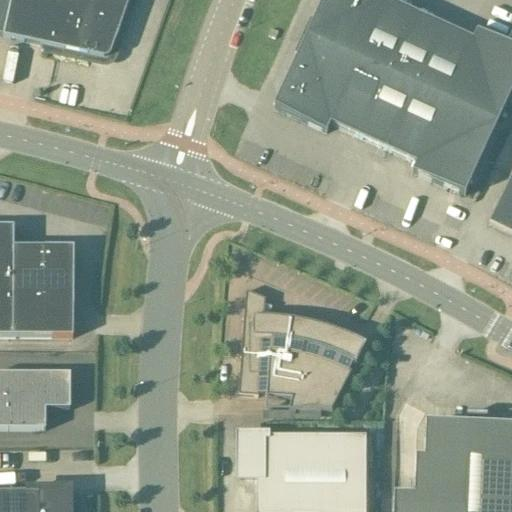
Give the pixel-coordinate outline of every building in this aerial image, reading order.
[(0,0),(0,39),(43,49),(42,54),(57,58),(91,65),(96,63),(97,64),(98,65),(99,66),(101,67),(103,68),(104,68),(106,68),(107,68),(109,68),(111,67),(112,66),(114,65),(115,63),(116,62),(116,60),(117,59),(117,57),(117,56),(117,54),(116,53),(116,52),(120,49),(137,1),(134,0),(0,0)] [(473,43),(387,4),(388,0),(324,0),(273,112),(326,136),(330,127),(387,154),(416,167),(412,175),(465,200),(511,96),(511,50),(477,34),(473,43)] [(511,180),(489,228),(511,239),(511,180)] [(0,339),(73,340),(73,251),(13,250),(13,230),(0,230),(0,339)] [(355,367),(365,348),(356,343),(349,340),(341,337),(335,334),(326,332),(319,329),(311,327),(303,326),(295,324),(287,323),(279,322),(272,321),(264,321),(265,302),(245,294),(238,398),(258,399),(258,396),(266,397),(265,400),(292,402),(289,414),(331,414),(351,376),(348,374),(353,365),(355,367)] [(70,377),(0,376),(0,432),(45,433),(45,412),(70,412),(70,377)] [(511,511),(511,433),(484,432),(485,421),(487,421),(487,419),(467,417),(467,419),(469,420),(468,430),(426,429),(424,460),(416,460),(414,498),(394,497),(393,511),(511,511)] [(364,511),(365,440),(240,440),(240,481),(256,481),(255,511),(364,511)] [(0,511),(69,511),(70,492),(27,493),(27,496),(0,496),(0,511)]
